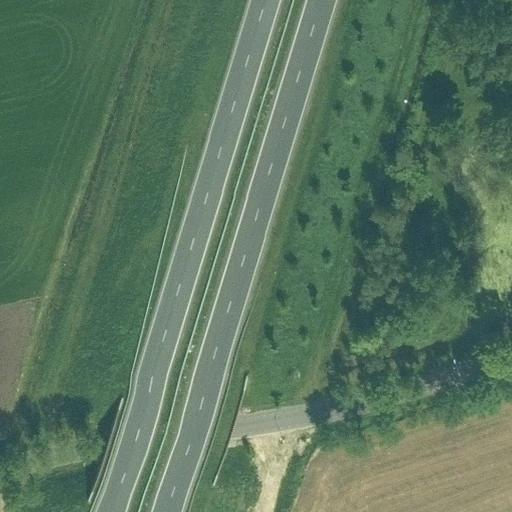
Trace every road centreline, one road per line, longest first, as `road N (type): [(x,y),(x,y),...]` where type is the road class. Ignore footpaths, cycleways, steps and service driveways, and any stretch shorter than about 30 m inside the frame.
road 1 (trunk): [(267,0),(110,511)]
road 2 (trunk): [(171,511),(325,0)]
road 3 (tertiary): [(0,470),(101,444),(302,415),(511,361)]
